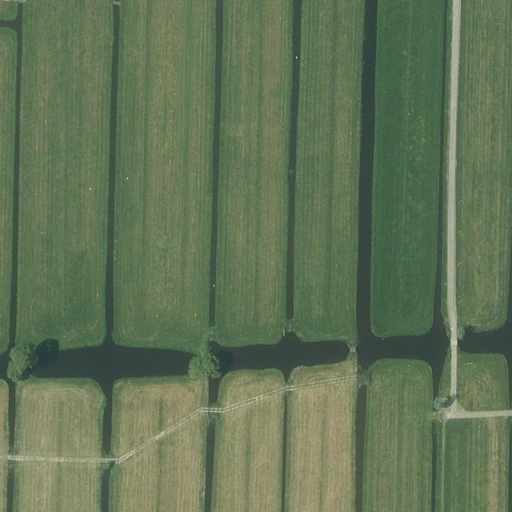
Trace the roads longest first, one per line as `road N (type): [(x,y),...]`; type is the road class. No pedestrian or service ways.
road 1 (track): [(0,456),(120,461),(199,411),(356,377),(416,410),(511,412)]
road 2 (track): [(457,0),(455,352),(444,511)]
